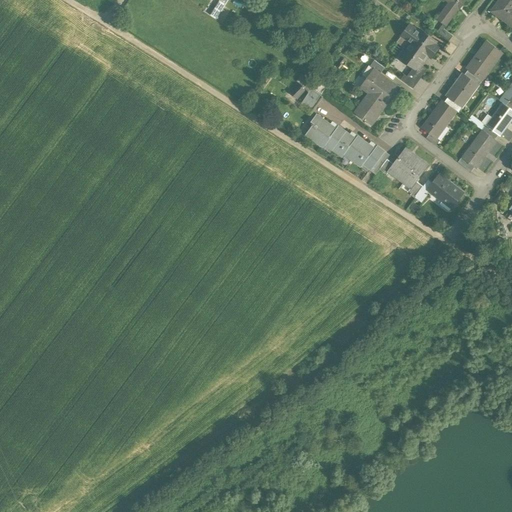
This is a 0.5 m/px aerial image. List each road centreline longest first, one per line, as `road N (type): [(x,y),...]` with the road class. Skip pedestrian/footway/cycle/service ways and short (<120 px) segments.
road 1 (track): [(79,0),(511,276)]
road 2 (residential): [(406,124),(483,19),(511,39)]
